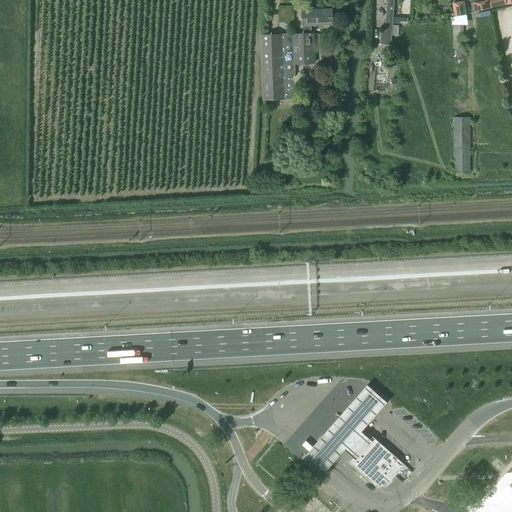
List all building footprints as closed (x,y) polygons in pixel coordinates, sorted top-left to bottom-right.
[(387,0),(384,31),(381,31),(380,44),(391,45),(392,24),(393,17),(393,0),(387,0)] [(488,1),(472,4),(474,12),(489,9),(488,1)] [(464,2),(453,4),(455,16),(466,14),(464,2)] [(303,35),(293,35),(293,34),(261,35),(263,101),(296,99),(295,64),(314,64),(313,34),(311,34),(311,33),(309,34),(309,25),(331,25),(331,10),(302,11),(302,26),(303,26),(303,35)] [(453,49),(463,49),(464,25),(453,25),(453,49)] [(453,171),(470,171),(471,117),(453,117),(453,171)] [(368,163),(360,162),(360,174),(368,175),(368,163)] [(360,432),(385,403),(365,386),(303,459),(322,476),(346,449),(356,458),(370,442),(360,432)] [(377,487),(386,486),(405,465),(373,436),(350,462),(377,487)] [(499,503),(511,488),(511,482),(495,499),(499,503)]
